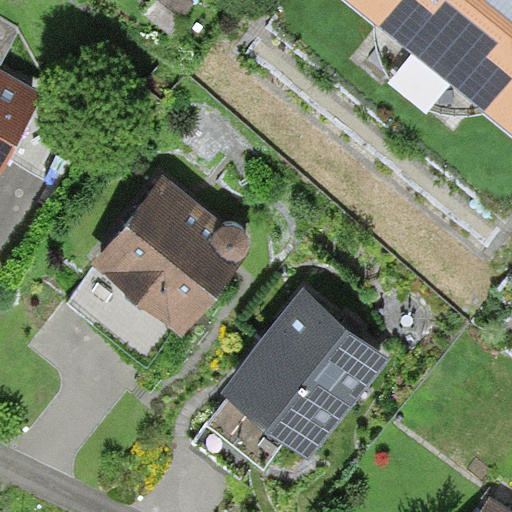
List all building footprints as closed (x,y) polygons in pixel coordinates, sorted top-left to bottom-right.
[(511,0),(357,0),(511,122),(511,0)] [(0,72),(0,131),(25,86),(0,72)] [(234,241),(158,177),(95,250),(105,259),(172,315),(234,241)] [(172,315),(105,259),(70,300),(136,356),(172,315)] [(295,280),(219,372),(305,442),(380,349),(295,280)] [(506,511),(488,499),(479,511),(506,511)]
